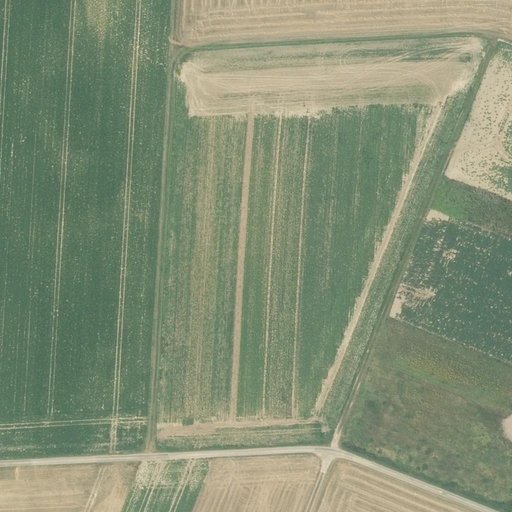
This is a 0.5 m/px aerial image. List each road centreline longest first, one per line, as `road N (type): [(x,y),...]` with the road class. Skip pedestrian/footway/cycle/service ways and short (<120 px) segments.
road 1 (track): [(0,465),(330,455),(485,511)]
road 2 (track): [(384,316),(307,511)]
